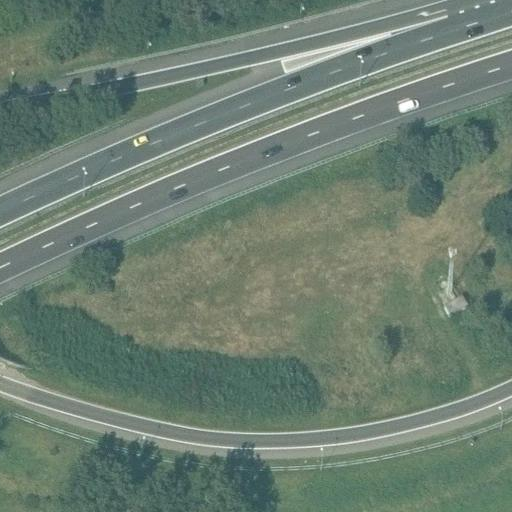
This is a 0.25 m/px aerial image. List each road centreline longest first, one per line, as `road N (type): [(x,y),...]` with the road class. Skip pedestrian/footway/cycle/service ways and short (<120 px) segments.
road 1 (motorway): [(0,267),(255,153),(511,65)]
road 2 (motorway): [(0,381),(115,419),(214,438),(316,437),(406,423),(511,386)]
road 3 (motorway): [(450,28),(0,212)]
road 4 (motorway): [(450,28),(285,50),(0,107)]
